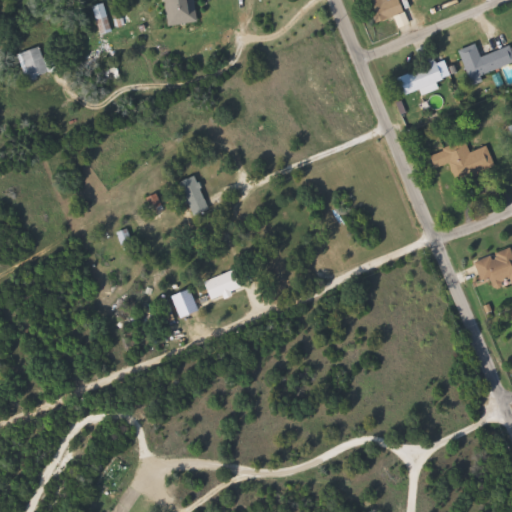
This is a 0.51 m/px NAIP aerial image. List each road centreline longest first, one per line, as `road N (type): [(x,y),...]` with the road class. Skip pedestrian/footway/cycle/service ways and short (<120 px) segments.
road 1 (residential): [(511,415),(337,0)]
road 2 (residential): [(363,63),(510,0)]
